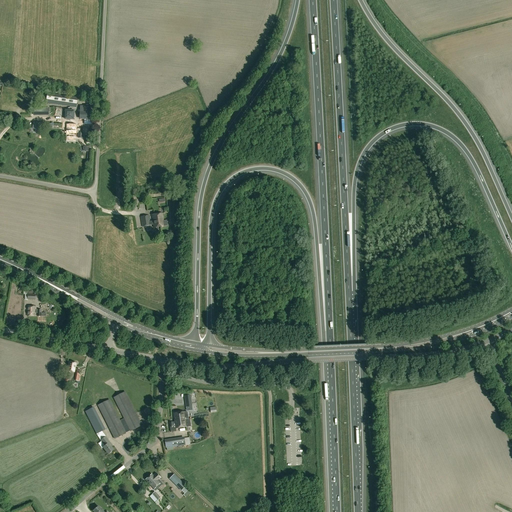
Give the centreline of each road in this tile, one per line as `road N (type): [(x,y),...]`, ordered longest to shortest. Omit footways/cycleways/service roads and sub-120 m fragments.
road 1 (motorway): [(208,345),(213,208),(226,184),(255,169),(283,173),(309,201),(329,344)]
road 2 (motorway): [(295,0),(272,67),(205,174),(194,343)]
road 3 (motorway): [(349,292),(356,172),(369,145),(398,126),(424,125),(456,140),(511,246)]
road 4 (motorway): [(311,0),(329,344)]
road 5 (motorway): [(349,292),(332,0)]
road 6 (unclassified): [(0,176),(94,189),(105,0)]
road 7 (motorway): [(511,216),(467,125),(383,37),(360,0)]
road 8 (motorway): [(358,511),(349,292)]
road 9 (unclassified): [(163,371),(288,388),(293,464)]
road 10 (unclassified): [(67,511),(154,442),(163,371)]
road 11 (unclassified): [(309,359),(433,354),(488,340)]
road 12 (motorway): [(329,344),(336,511)]
road 13 (unclassified): [(309,359),(221,366),(164,360)]
